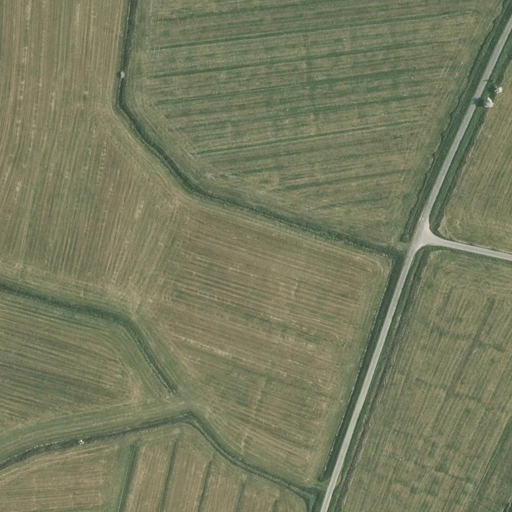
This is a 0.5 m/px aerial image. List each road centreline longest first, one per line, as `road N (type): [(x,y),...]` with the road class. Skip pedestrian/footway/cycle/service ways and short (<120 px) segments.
road 1 (unclassified): [(416,238),(324,511)]
road 2 (unclassified): [(511,30),(416,238)]
